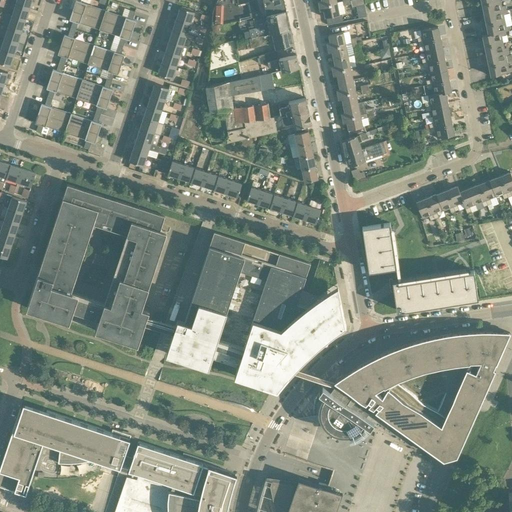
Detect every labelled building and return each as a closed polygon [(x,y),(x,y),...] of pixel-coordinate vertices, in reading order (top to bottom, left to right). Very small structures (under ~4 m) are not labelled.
[(17,0),(16,4),(29,9),(32,0),(17,0)] [(101,20),(104,10),(74,0),(71,10),(101,20)] [(249,18),(286,10),(283,0),(254,0),(254,1),(238,5),(236,0),(216,0),(213,9),(211,26),(249,18)] [(343,1),(337,3),(319,7),(320,11),(324,11),(325,18),(340,15),(345,14),(344,6),(343,1)] [(484,14),(507,10),(506,6),(501,7),(500,1),(482,4),(484,14)] [(12,16),(25,20),(29,9),(16,4),(12,16)] [(180,7),(176,19),(191,24),(194,12),(180,7)] [(103,20),(73,10),(69,20),(73,21),(70,29),(75,30),(78,23),(99,30),(103,20)] [(103,20),(133,30),(136,21),(132,19),(135,12),(130,10),(127,18),(106,11),(103,20)] [(257,37),(290,29),(286,10),(249,18),(252,33),(256,32),(257,37)] [(486,24),(504,21),(503,14),(507,14),(507,10),(484,14),(486,24)] [(207,22),(209,16),(202,14),(200,20),(207,22)] [(8,27),(22,31),(25,20),(12,16),(8,27)] [(191,24),(176,19),(173,30),(187,34),(191,24)] [(126,39),(129,40),(133,30),(103,20),(99,30),(121,37),(120,45),(123,46),(126,39)] [(488,34),(505,31),(511,30),(510,26),(505,27),(504,21),(486,24),(488,34)] [(205,34),(207,28),(199,25),(197,31),(205,34)] [(5,39),(18,43),(22,31),(8,27),(5,39)] [(418,42),(440,38),(437,27),(421,30),(422,37),(417,38),(418,42)] [(64,35),(61,45),(91,55),(94,45),(72,38),(75,30),(70,29),(68,36),(64,35)] [(294,44),(290,29),(257,37),(238,41),(240,50),(271,43),(270,40),(274,39),(276,48),(294,44)] [(187,34),(173,30),(169,41),(183,45),(187,34)] [(485,45),(502,42),(501,36),(506,35),(505,31),(488,34),(483,36),(485,45)] [(327,44),(328,48),(346,45),(343,33),(329,36),(330,43),(327,44)] [(440,38),(418,42),(419,47),(424,46),(425,52),(442,48),(440,38)] [(1,50),(14,54),(18,43),(5,39),(1,50)] [(25,54),(27,42),(19,41),(17,53),(25,54)] [(183,45),(169,41),(166,51),(180,56),(183,45)] [(487,55),(509,51),(509,47),(504,48),(502,42),(485,45),(487,55)] [(88,64),(91,55),(61,45),(58,54),(61,55),(59,63),(64,65),(66,57),(88,64)] [(91,55),(121,65),(124,55),(120,54),(123,46),(120,45),(118,45),(116,52),(94,45),(91,55)] [(346,45),(328,48),(329,53),(332,52),(334,59),(348,56),(346,45)] [(442,48),(425,52),(426,58),(421,59),(422,64),(444,59),(442,48)] [(261,63),(268,62),(269,68),(281,65),(282,71),(299,68),(296,55),(281,59),(278,49),(259,55),(261,63)] [(14,54),(1,50),(0,52),(0,63),(10,66),(14,54)] [(180,56),(166,51),(162,62),(176,67),(180,56)] [(489,65),(507,62),(505,56),(510,55),(509,51),(487,55),(489,65)] [(121,65),(91,55),(88,64),(109,71),(107,79),(112,81),(114,73),(118,74),(121,65)] [(348,56),(334,59),(335,67),(332,67),(333,72),(351,68),(348,56)] [(444,59),(422,64),(423,68),(428,67),(430,73),(447,70),(444,59)] [(176,67),(162,62),(158,74),(172,78),(176,67)] [(507,62),(489,65),(491,76),(511,71),(511,67),(508,68),(507,62)] [(53,70),(50,79),(79,89),(83,79),(61,72),(64,65),(59,63),(56,71),(53,70)] [(351,68),(333,72),(334,77),(337,76),(339,83),(353,80),(351,68)] [(447,70),(430,73),(431,80),(426,80),(427,85),(449,80),(447,70)] [(227,143),(236,141),(242,139),(252,137),(259,136),(276,132),(274,118),(271,118),(268,103),(234,108),(232,95),(274,88),(272,73),(206,87),(210,112),(224,110),(229,137),(226,137),(227,143)] [(79,89),(50,79),(46,89),(50,90),(47,97),(52,99),(55,91),(76,99),(79,89)] [(79,89),(109,99),(112,89),(109,88),(112,81),(107,79),(104,87),(83,79),(79,89)] [(188,87),(190,82),(182,79),(180,85),(188,87)] [(353,80),(339,83),(340,90),(337,90),(338,95),(355,92),(353,80)] [(428,96),(451,91),(449,80),(427,85),(428,89),(433,88),(434,94),(428,95),(428,96)] [(151,95),(165,100),(169,89),(155,84),(151,95)] [(109,99),(79,89),(76,99),(98,106),(95,113),(100,115),(103,107),(106,109),(109,99)] [(429,102),(424,103),(425,107),(447,103),(445,93),(451,92),(451,91),(428,96),(429,102)] [(355,92),(338,95),(339,100),(342,100),(343,106),(358,103),(355,92)] [(165,100),(151,95),(147,106),(162,111),(165,100)] [(41,104),(38,113),(68,123),(71,114),(50,107),(52,99),(47,97),(45,105),(41,104)] [(281,108),(282,117),(309,111),(306,98),(289,102),(290,106),(281,108)] [(358,103),(343,106),(345,113),(341,114),(342,119),(360,115),(358,103)] [(447,103),(425,107),(426,112),(431,110),(433,117),(450,113),(447,103)] [(162,111),(147,106),(144,117),(158,122),(162,111)] [(309,111),(282,117),(284,125),(294,123),(295,128),(312,124),(309,111)] [(65,133),(68,123),(38,113),(35,123),(38,124),(36,132),(41,133),(43,126),(65,133)] [(68,123),(98,133),(101,124),(97,123),(100,115),(95,113),(93,121),(71,114),(68,123)] [(450,113),(433,117),(434,123),(429,124),(430,128),(452,124),(450,113)] [(360,115),(342,119),(343,124),(347,123),(350,137),(343,140),(365,133),(364,127),(363,127),(360,115)] [(158,122),(144,117),(140,128),(154,133),(158,122)] [(98,133),(68,123),(65,133),(86,140),(84,148),(89,149),(91,142),(95,143),(98,133)] [(452,124),(430,128),(431,133),(436,132),(437,138),(454,135),(452,124)] [(365,133),(367,137),(386,131),(385,126),(365,133)] [(160,135),(154,133),(140,128),(137,139),(157,146),(160,135)] [(293,134),(296,146),(311,143),(308,131),(293,134)] [(365,133),(343,140),(346,155),(361,149),(359,142),(367,139),(365,133)] [(167,149),(157,146),(137,139),(133,150),(147,155),(149,149),(166,154),(167,149)] [(311,143),(296,146),(298,158),(313,155),(311,143)] [(361,149),(346,155),(348,166),(384,154),(380,143),(376,145),(361,149)] [(147,155),(133,150),(129,161),(143,166),(147,155)] [(313,155),(298,158),(301,170),(316,167),(313,155)] [(168,174),(180,178),(184,164),(172,160),(168,174)] [(0,189),(3,190),(7,179),(12,165),(0,161),(0,176),(0,177),(0,178),(0,189)] [(165,173),(168,163),(161,161),(158,171),(165,173)] [(184,164),(180,178),(191,182),(196,167),(184,164)] [(19,183),(23,169),(12,165),(7,179),(19,183)] [(196,167),(191,182),(202,186),(207,171),(196,167)] [(316,167),(301,170),(303,182),(318,179),(316,167)] [(364,172),(360,173),(358,168),(351,171),(353,178),(358,180),(361,179),(365,177),(364,172)] [(36,173),(23,169),(19,183),(31,187),(36,173)] [(207,171),(202,186),(214,189),(219,175),(207,171)] [(511,176),(510,172),(500,176),(508,197),(511,195),(511,176)] [(219,175),(214,189),(225,193),(230,179),(219,175)] [(508,197),(500,176),(490,180),(496,196),(502,194),(504,199),(508,197)] [(230,179),(225,193),(237,197),(242,183),(230,179)] [(496,196),(490,180),(480,184),(488,205),(492,203),(490,199),(496,196)] [(38,273),(27,308),(69,322),(73,311),(99,320),(95,330),(138,344),(144,324),(147,317),(149,310),(142,308),(166,231),(160,229),(165,216),(67,184),(59,211),(40,267),(43,268),(41,275),(38,273)] [(488,205),(480,184),(469,188),(476,204),(482,202),(483,207),(488,205)] [(247,200),(259,204),(263,190),(251,186),(247,200)] [(463,202),(464,202),(460,192),(457,186),(447,190),(455,211),(459,209),(457,205),(463,202)] [(476,204),(469,188),(460,192),(464,202),(463,202),(467,213),(471,211),(470,206),(476,204)] [(263,190),(259,204),(270,208),(275,194),(263,190)] [(455,211),(447,190),(437,194),(443,210),(449,208),(451,213),(455,211)] [(275,194),(270,208),(281,212),(286,198),(275,194)] [(443,210),(437,194),(427,198),(435,219),(439,217),(437,212),(443,210)] [(3,207),(8,208),(22,213),(26,201),(7,195),(3,207)] [(286,198),(281,212),(293,216),(297,202),(286,198)] [(435,219),(427,198),(416,202),(422,218),(429,216),(431,220),(435,219)] [(297,202),(293,216),(304,219),(309,206),(297,202)] [(309,206),(304,219),(316,224),(321,210),(309,206)] [(4,220),(19,224),(22,213),(8,208),(4,220)] [(1,231),(15,236),(19,224),(4,220),(1,231)] [(390,223),(362,227),(368,272),(396,268),(390,223)] [(471,230),(470,228),(464,230),(465,232),(466,236),(473,234),(471,230)] [(0,232),(0,243),(11,247),(15,236),(1,231),(0,232)] [(286,380),(289,376),(292,372),(296,369),(295,368),(299,364),(303,360),(307,356),(312,353),(316,349),(320,345),(324,341),(329,338),(333,334),(338,331),(346,326),(338,286),(306,308),(297,305),(310,264),(214,232),(184,322),(177,319),(175,326),(147,317),(144,324),(173,334),(166,354),(173,356),(186,360),(204,366),(206,367),(207,367),(208,368),(212,357),(238,366),(234,376),(236,377),(237,377),(238,378),(269,388),(276,390),(279,387),(282,383),(286,380)] [(455,234),(457,241),(464,240),(462,232),(455,234)] [(11,247),(0,243),(0,256),(7,259),(11,247)] [(396,311),(404,309),(404,310),(478,299),(474,271),(398,282),(398,279),(392,280),(396,311)] [(376,357),(368,361),(356,367),(345,373),(335,381),(337,383),(378,411),(443,458),(455,455),(467,429),(510,333),(507,333),(505,333),(497,332),(492,332),(486,332),(482,332),(478,332),(464,333),(450,334),(435,337),(421,340),(406,344),(392,349),(384,353),(376,357)] [(335,387),(337,383),(297,369),(296,369),(292,372),(335,387)] [(366,417),(373,408),(337,383),(335,387),(331,392),(323,386),(318,392),(319,393),(317,395),(316,397),(315,400),(314,402),(314,405),(313,408),(313,410),(313,413),(313,416),(317,415),(317,416),(318,418),(318,421),(319,423),(321,425),(322,427),(323,429),(325,430),(327,432),(329,433),(331,434),(333,436),(335,436),(337,437),(339,438),(342,438),(344,438),(346,438),(349,437),(351,437),(353,436),(355,435),(357,434),(359,433),(361,431),(363,430),(365,428),(366,426),(370,429),(374,423),(366,417)] [(92,458),(120,467),(131,435),(112,429),(111,432),(24,403),(22,406),(21,406),(0,467),(0,486),(26,495),(45,437),(47,438),(48,439),(48,438),(61,441),(58,463),(59,463),(59,461),(63,461),(66,462),(70,462),(75,461),(79,461),(84,460),(89,459),(92,458)] [(226,511),(228,505),(232,490),(237,474),(209,465),(138,441),(129,467),(130,467),(127,477),(126,477),(114,511),(226,511)] [(332,511),(339,492),(327,488),(298,478),(269,468),(267,473),(266,478),(263,485),(261,492),(259,500),(258,505),(257,510),(256,511),(332,511)]
